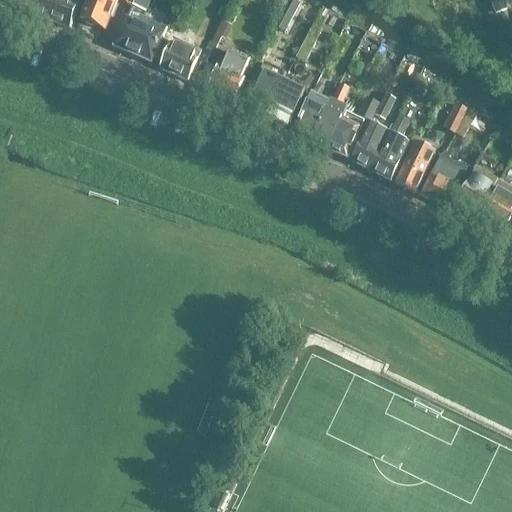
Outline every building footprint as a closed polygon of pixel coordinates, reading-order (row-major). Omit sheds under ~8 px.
[(77,9),(68,5),(53,0),(30,0),(25,15),(69,31),(78,9),(77,9)] [(77,9),(79,3),(70,0),(68,5),(77,9)] [(105,32),(118,1),(114,0),(90,0),(81,22),(85,24),(86,26),(92,29),(94,28),(105,32)] [(508,15),(501,0),(476,0),(485,22),(508,15)] [(133,58),(145,31),(126,22),(114,50),(116,51),(133,58)] [(307,62),(323,30),(314,25),(298,57),(307,62)] [(151,67),(163,39),(145,31),(133,58),(149,65),(151,67)] [(188,83),(202,56),(173,43),(160,70),(160,69),(159,71),(188,84),(188,83)] [(245,84),(228,76),(234,64),(209,52),(193,85),(208,93),(207,94),(234,107),(245,84)] [(265,122),(277,98),(254,87),(242,111),(265,122)] [(389,120),(397,99),(386,95),(383,103),(367,98),(363,111),(389,120)] [(288,133),(299,109),(277,98),(265,122),(288,133)] [(457,134),(469,110),(457,103),(444,127),(457,134)] [(311,144),(325,115),(306,106),(292,135),(311,144)] [(328,153),(342,123),(325,115),(311,144),(328,153)] [(347,162),(361,132),(342,123),(328,153),(347,162)] [(371,174),(382,153),(362,143),(351,164),(371,174)] [(415,148),(407,164),(395,186),(415,196),(435,157),(426,153),(427,152),(419,145),(416,148),(415,148)] [(391,184),(401,164),(382,153),(371,174),(391,184)] [(445,212),(456,192),(431,179),(419,198),(445,212)] [(473,227),(486,205),(464,193),(451,215),(473,227)] [(501,243),(511,223),(511,220),(486,205),(473,227),(501,243)]
